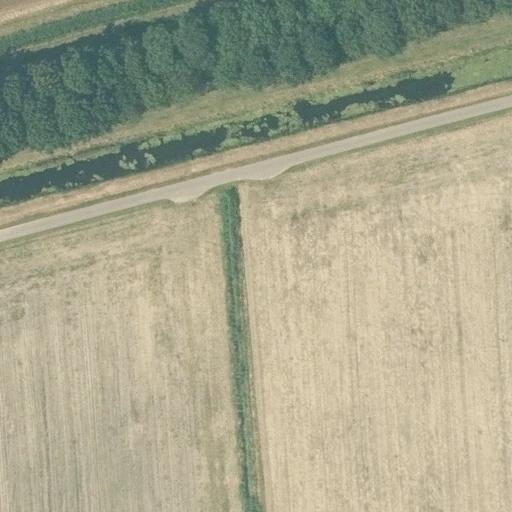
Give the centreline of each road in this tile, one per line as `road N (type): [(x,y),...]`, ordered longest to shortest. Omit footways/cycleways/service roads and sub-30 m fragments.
road 1 (unclassified): [(0,234),(511,99)]
road 2 (track): [(0,158),(511,23)]
road 3 (track): [(0,69),(249,0)]
